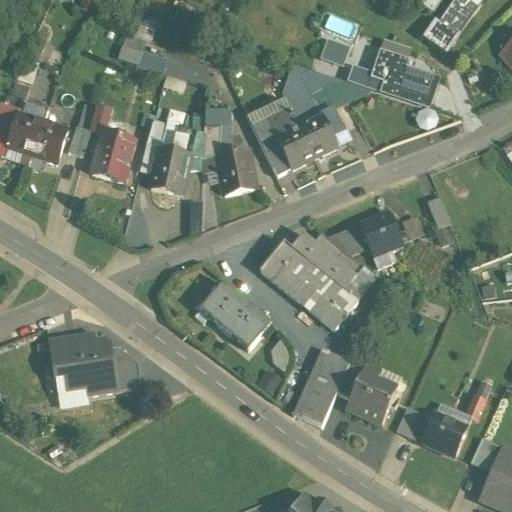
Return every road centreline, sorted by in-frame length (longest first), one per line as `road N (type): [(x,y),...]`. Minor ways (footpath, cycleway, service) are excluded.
road 1 (residential): [(511,120),(94,295)]
road 2 (residential): [(413,511),(271,429),(94,295)]
